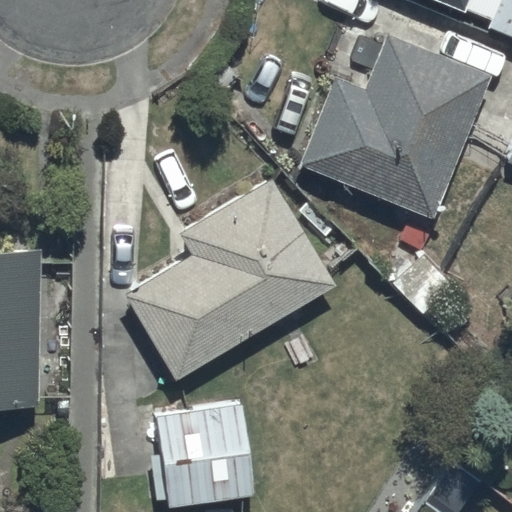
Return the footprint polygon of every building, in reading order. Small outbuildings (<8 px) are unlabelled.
[(511,0),(487,0),(481,18),(511,30),(511,0)] [(329,66),(293,154),(426,208),(484,65),(383,24),(360,79),(329,66)] [(511,131),(503,155),(511,158),(511,131)] [(269,167),(174,223),(186,245),(120,283),(171,369),(332,275),(269,167)] [(35,239),(0,238),(0,394),(35,395),(35,239)] [(242,399),(152,408),(161,500),(251,491),(242,399)]
